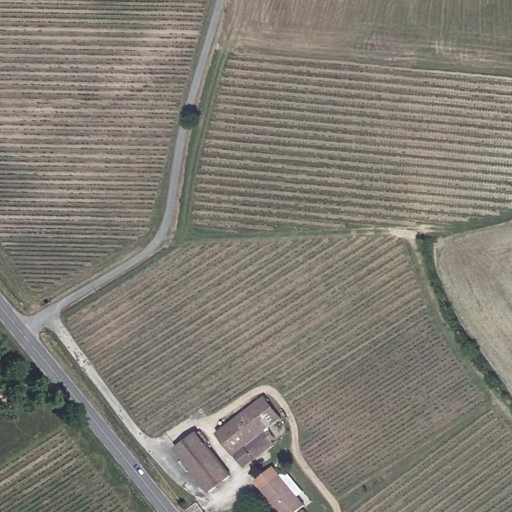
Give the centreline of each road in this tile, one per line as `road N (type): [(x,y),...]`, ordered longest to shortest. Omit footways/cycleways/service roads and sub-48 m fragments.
road 1 (unclassified): [(17,329),(160,248),(224,0)]
road 2 (secondary): [(166,511),(17,329)]
